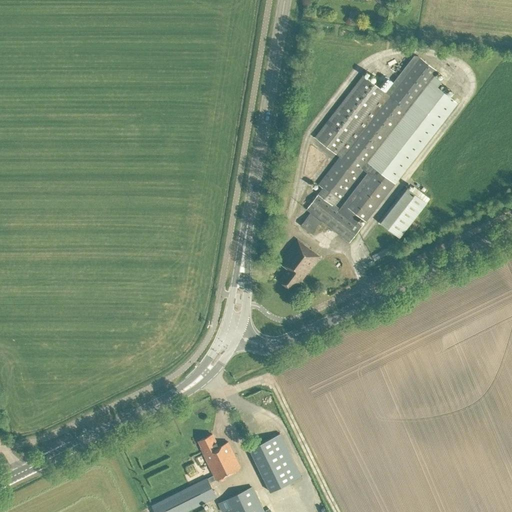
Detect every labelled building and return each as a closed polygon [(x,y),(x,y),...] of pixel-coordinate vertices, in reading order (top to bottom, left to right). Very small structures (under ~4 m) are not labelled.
[(322,187),(318,193),(306,208),(311,212),(301,224),(312,233),(321,221),(349,242),(362,226),(357,222),(361,217),(366,221),(395,183),(405,171),(457,103),(437,87),(441,82),(434,76),(437,72),(417,56),(413,56),(385,92),(363,75),(315,137),(339,157),(318,184),(322,187)] [(427,202),(408,188),(381,223),(400,237),(427,202)] [(287,269),(279,280),(292,290),(298,282),(299,282),(319,256),(297,239),(279,263),(287,269)] [(241,467),(228,441),(218,446),(212,433),(198,440),(205,453),(202,454),(213,476),(207,478),(207,477),(152,505),(155,511),(183,511),(216,496),(209,482),(216,479),(241,467)] [(280,433),(255,445),(276,488),(301,476),(280,433)] [(276,488),(255,445),(248,448),(269,491),(276,488)] [(263,511),(251,486),(218,502),(223,511),(227,509),(228,511),(263,511)]
